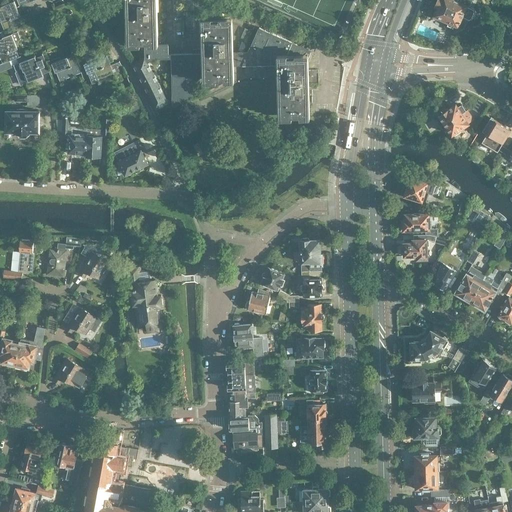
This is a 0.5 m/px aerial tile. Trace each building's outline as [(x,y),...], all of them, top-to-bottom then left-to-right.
[(145,57),(133,63),(144,85),(155,109),(160,107),(162,111),(176,105),(197,94),(196,67),(206,66),(206,79),(231,79),(231,66),(280,65),(281,116),(307,116),(307,102),(305,102),(305,96),(312,95),(312,89),(306,89),(306,64),(312,50),(259,27),(248,52),(230,52),(230,20),(204,21),(205,53),(201,53),(201,49),(193,49),(193,53),(169,54),(168,45),(148,45),(148,42),(155,42),(154,0),(129,0),(130,43),(144,42),(145,57)] [(439,7),(435,15),(437,16),(437,18),(441,20),(442,18),(447,21),(445,25),(446,28),(452,31),(455,29),(457,26),(458,26),(460,23),(461,23),(462,21),(461,20),(462,17),(465,18),(470,20),(473,20),(476,11),(475,9),(470,7),(473,1),(470,0),(457,0),(457,1),(455,0),(437,0),(436,2),(437,3),(436,6),(439,7)] [(20,16),(17,7),(16,5),(14,1),(5,4),(0,6),(0,21),(1,21),(5,31),(22,24),(19,16),(20,16)] [(501,11),(491,14),(496,29),(500,28),(506,25),(501,11)] [(241,37),(246,39),(250,30),(245,28),(241,37)] [(12,33),(2,37),(3,38),(0,39),(0,56),(3,63),(19,56),(16,49),(18,49),(12,33)] [(238,49),(242,51),(247,42),(242,40),(238,49)] [(35,56),(20,62),(13,65),(15,71),(14,71),(19,84),(29,81),(35,79),(34,77),(49,71),(43,55),(36,58),(35,56)] [(60,56),(50,60),(56,75),(58,75),(61,82),(67,79),(66,78),(81,72),(75,55),(68,58),(67,57),(61,59),(60,56)] [(123,72),(118,61),(111,65),(107,56),(100,59),(99,58),(84,63),(88,73),(93,83),(99,80),(99,79),(114,73),(115,75),(123,72)] [(28,101),(27,101),(27,105),(40,105),(40,94),(28,94),(28,95),(28,101)] [(458,107),(456,104),(448,109),(446,109),(443,109),(442,110),(441,111),(440,112),(440,114),(439,114),(439,115),(436,118),(436,119),(440,125),(441,125),(445,123),(452,134),(468,123),(471,118),(462,104),(458,107)] [(15,111),(7,111),(7,131),(17,132),(17,134),(19,137),(26,137),(29,134),(29,132),(39,132),(40,111),(26,111),(26,109),(15,109),(15,111)] [(511,129),(490,117),(482,130),(487,133),(481,142),(497,152),(499,149),(501,145),(511,129)] [(87,135),(86,155),(101,156),(102,130),(88,129),(87,135)] [(80,154),(86,155),(87,135),(70,134),(69,152),(78,152),(78,153),(80,154)] [(114,153),(119,161),(125,174),(148,163),(141,150),(138,151),(134,143),(114,153)] [(511,151),(508,149),(502,159),(507,162),(509,158),(511,160),(511,151)] [(417,174),(416,178),(411,177),(408,185),(407,185),(404,195),(425,201),(428,193),(432,195),(435,184),(427,182),(429,177),(417,174)] [(403,230),(425,229),(425,234),(430,234),(431,234),(438,236),(438,228),(434,228),(433,215),(429,215),(429,214),(429,213),(419,213),(419,212),(412,213),(405,214),(405,219),(403,219),(403,230)] [(500,249),(509,232),(503,229),(493,245),(500,249)] [(431,234),(428,240),(440,243),(442,237),(438,237),(438,236),(431,234)] [(58,243),(57,249),(50,248),(47,275),(64,277),(67,248),(73,248),(73,245),(81,246),(82,238),(67,236),(66,244),(58,243)] [(20,251),(21,251),(19,272),(3,270),(3,277),(21,279),(22,273),(32,274),(34,251),(33,251),(34,240),(21,238),(20,251)] [(295,271),(296,276),(310,276),(310,271),(321,270),(321,265),(322,265),(322,253),(319,254),(319,239),(310,240),(310,239),(300,239),(300,251),(296,252),(296,260),(300,260),(300,262),(301,271),(295,271)] [(427,258),(426,239),(413,239),(413,242),(404,243),(404,255),(417,255),(417,258),(427,258)] [(81,253),(88,257),(79,273),(85,277),(88,272),(99,279),(109,262),(102,257),(103,253),(108,244),(100,244),(96,242),(95,244),(84,244),(84,247),(81,253)] [(470,254),(467,259),(467,260),(473,263),(479,252),(473,249),(470,254)] [(444,250),(443,251),(438,259),(440,260),(433,274),(436,275),(433,280),(437,282),(437,283),(444,287),(460,260),(444,250)] [(472,263),(455,292),(470,301),(485,274),(487,272),(472,263)] [(129,267),(129,273),(132,289),(130,290),(133,305),(143,304),(147,331),(159,330),(156,307),(163,306),(161,295),(157,295),(155,279),(138,281),(137,272),(141,271),(140,266),(129,267)] [(278,290),(280,285),(283,286),(285,279),(283,279),(285,274),(268,266),(261,282),(278,290)] [(485,274),(470,301),(485,310),(495,292),(501,295),(503,291),(509,281),(511,276),(511,275),(507,272),(499,285),(492,281),(493,279),(485,274)] [(296,276),(296,280),(303,280),(303,285),(301,285),(301,290),(303,290),(303,296),(321,295),(321,278),(310,278),(310,276),(296,276)] [(503,291),(510,295),(511,291),(511,279),(510,282),(509,281),(503,291)] [(278,296),(287,300),(289,295),(288,295),(289,294),(280,290),(278,296)] [(249,299),(247,309),(266,313),(270,295),(252,291),(250,300),(249,299)] [(502,308),(498,315),(511,322),(511,298),(509,296),(505,303),(504,302),(501,307),(502,308)] [(321,314),(320,303),(308,304),(308,307),(301,308),(302,327),(309,327),(309,330),(321,329),(321,320),(324,319),(325,317),(325,316),(323,314),(321,314)] [(86,334),(90,328),(95,331),(101,321),(96,318),(97,317),(79,306),(66,328),(72,332),(75,327),(86,334)] [(234,325),(233,325),(235,348),(254,346),(252,323),(240,324),(239,322),(235,322),(234,325)] [(22,337),(20,343),(15,364),(29,368),(30,361),(34,362),(34,358),(42,360),(45,327),(38,326),(34,340),(22,337)] [(426,358),(438,351),(441,353),(445,347),(449,340),(431,330),(426,338),(425,337),(420,340),(420,341),(411,341),(411,362),(421,362),(421,358),(426,358)] [(303,338),(296,338),(297,357),(322,356),(322,348),(323,348),(323,337),(316,337),(315,336),(303,337),(303,338)] [(4,337),(3,337),(0,351),(0,353),(3,355),(1,361),(15,364),(20,343),(12,341),(12,339),(4,337)] [(91,351),(79,343),(75,349),(88,357),(91,351)] [(460,347),(448,366),(455,370),(460,362),(458,361),(465,350),(460,347)] [(460,362),(455,370),(455,371),(462,371),(473,354),(465,350),(458,361),(460,362)] [(62,378),(74,385),(79,388),(89,372),(84,369),(84,368),(66,357),(53,380),(59,383),(62,378)] [(230,362),(227,362),(227,367),(228,367),(228,375),(255,374),(254,359),(230,360),(230,362)] [(474,375),(471,380),(478,384),(477,386),(478,388),(480,389),(483,389),(485,388),(486,386),(486,383),(496,366),(483,359),(473,375),(474,375)] [(283,374),(295,374),(295,366),(282,367),(283,374)] [(310,369),(310,390),(314,390),(314,393),(324,392),(323,389),(326,389),(325,368),(310,369)] [(492,388),(493,389),(491,391),(487,389),(480,401),(485,404),(490,396),(494,398),(495,396),(502,401),(511,384),(511,378),(511,379),(511,377),(511,376),(507,373),(505,374),(503,373),(497,383),(496,383),(492,388)] [(228,384),(228,389),(233,389),(234,393),(251,392),(256,392),(255,374),(228,375),(229,384),(228,384)] [(419,381),(412,382),(412,400),(423,400),(424,402),(435,402),(434,390),(440,390),(440,381),(427,381),(427,380),(419,380),(419,381)] [(229,401),(229,416),(242,415),(242,409),(245,409),(245,407),(248,407),(247,398),(251,398),(251,392),(234,393),(231,393),(231,401),(229,401)] [(511,399),(510,398),(500,413),(504,415),(508,409),(509,409),(511,407),(511,399)] [(307,404),(307,419),(307,420),(326,419),(325,414),(327,413),(327,411),(325,409),(325,403),(307,404)] [(265,448),(266,448),(278,447),(277,433),(281,433),(281,421),(277,421),(277,413),(264,414),(265,448)] [(416,426),(414,426),(414,436),(427,436),(437,436),(438,435),(438,434),(440,434),(441,432),(441,428),(440,427),(438,427),(438,426),(435,426),(435,416),(431,416),(431,414),(419,414),(419,417),(415,417),(416,426)] [(247,417),(230,418),(230,429),(234,428),(249,427),(262,427),(262,422),(259,422),(259,418),(255,415),(247,415),(247,417)] [(300,426),(300,442),(317,441),(317,445),(319,445),(320,447),(321,448),(323,448),(324,447),(325,445),(327,445),(326,439),(328,438),(328,436),(326,434),(326,427),(327,425),(327,423),(326,422),(326,419),(307,420),(307,426),(300,426)] [(249,427),(234,428),(235,448),(254,447),(254,448),(263,448),(263,434),(258,434),(258,432),(256,432),(256,427),(249,427)] [(427,438),(423,438),(423,443),(425,443),(425,445),(437,445),(437,437),(437,436),(427,436),(427,438)] [(108,442),(95,440),(94,447),(100,449),(100,451),(116,454),(116,455),(126,457),(137,459),(139,449),(126,446),(126,447),(118,445),(118,443),(108,441),(108,442)] [(57,463),(66,465),(66,468),(68,469),(66,478),(72,479),(71,482),(76,484),(81,462),(75,461),(77,451),(73,450),(73,449),(69,448),(69,446),(60,443),(58,454),(52,453),(50,461),(57,463)] [(28,444),(22,467),(24,468),(23,469),(38,473),(44,448),(28,444)] [(452,445),(440,445),(440,455),(441,455),(441,454),(453,454),(452,445)] [(84,511),(155,511),(147,510),(151,488),(119,483),(121,468),(124,468),(126,457),(116,455),(116,454),(100,451),(96,450),(84,511)] [(415,456),(416,472),(439,471),(439,462),(441,462),(441,455),(440,455),(430,455),(430,452),(420,452),(420,455),(415,456)] [(439,471),(416,472),(416,487),(421,487),(421,490),(430,490),(431,496),(434,496),(447,496),(450,496),(450,489),(438,490),(438,487),(437,487),(437,480),(439,480),(439,471)] [(78,486),(71,484),(69,492),(77,493),(78,486)] [(53,497),(55,488),(39,485),(37,492),(29,490),(29,489),(22,487),(22,489),(16,487),(13,501),(36,507),(38,499),(41,500),(43,494),(53,497)] [(303,488),(303,501),(328,500),(328,488),(318,488),(318,485),(312,485),(312,488),(303,488)] [(504,486),(500,487),(501,495),(499,496),(498,498),(498,502),(497,501),(488,502),(490,511),(505,511),(505,508),(504,508),(502,501),(507,500),(504,486)] [(259,490),(240,490),(241,509),(242,510),(245,510),(245,511),(263,511),(263,498),(260,498),(259,490)] [(416,504),(415,511),(449,511),(449,508),(447,508),(446,500),(447,500),(447,496),(434,496),(434,503),(416,504)] [(328,511),(328,500),(303,501),(303,511),(328,511)] [(35,511),(36,507),(13,501),(9,511),(35,511)] [(490,511),(488,502),(480,504),(480,506),(476,506),(476,511),(490,511)]
